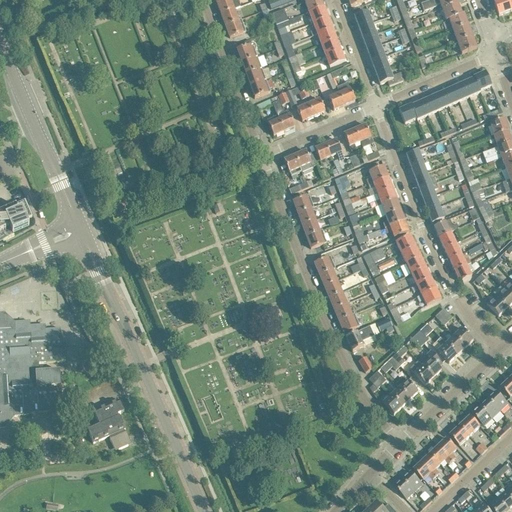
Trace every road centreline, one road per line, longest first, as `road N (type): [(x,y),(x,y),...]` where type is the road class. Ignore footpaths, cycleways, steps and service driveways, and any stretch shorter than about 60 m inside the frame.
road 1 (residential): [(398,443),(329,333),(260,155)]
road 2 (unclassified): [(205,511),(78,228)]
road 3 (residential): [(499,350),(459,304),(376,107)]
road 4 (unclassified): [(78,228),(0,44)]
road 5 (residential): [(260,155),(202,0)]
road 6 (unclassified): [(398,443),(499,350)]
road 7 (residential): [(376,107),(497,54)]
road 8 (residential): [(260,155),(376,107)]
